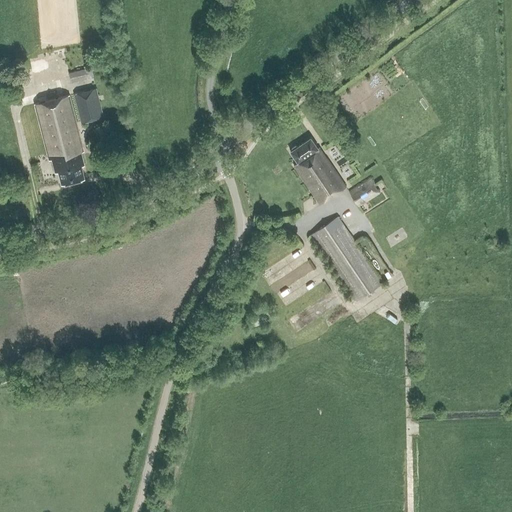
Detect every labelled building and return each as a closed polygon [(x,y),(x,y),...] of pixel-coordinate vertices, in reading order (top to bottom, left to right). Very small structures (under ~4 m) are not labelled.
[(91,78),(88,68),(69,73),(71,83),(91,78)] [(103,117),(95,88),(73,94),(81,123),(103,117)] [(84,165),(81,152),(83,151),(69,95),(34,104),(49,160),(52,160),(55,172),(58,171),(61,184),(84,178),(81,166),(84,165)] [(124,130),(118,132),(121,143),(127,142),(124,130)] [(345,187),(319,148),(318,149),(310,138),(297,147),(295,146),(291,148),(292,150),(290,152),(297,163),(293,165),(320,205),(345,187)] [(349,192),(358,206),(380,193),(372,178),(349,192)] [(356,301),(382,283),(338,217),(311,235),(356,301)]
